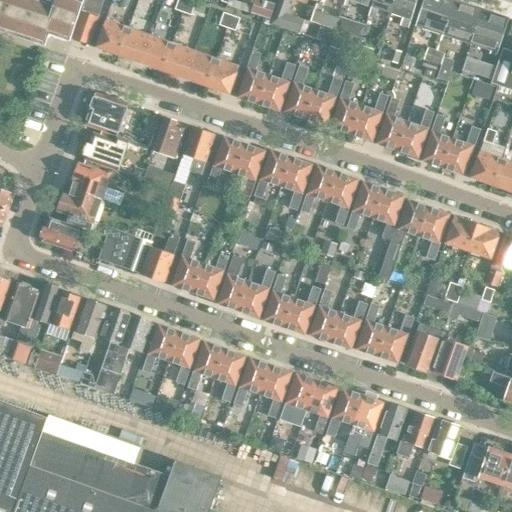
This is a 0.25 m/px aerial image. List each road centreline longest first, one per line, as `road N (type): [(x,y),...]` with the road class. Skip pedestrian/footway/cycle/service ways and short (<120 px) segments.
road 1 (residential): [(37,167),(15,233),(22,255),(511,428)]
road 2 (residential): [(511,213),(72,66),(37,167)]
